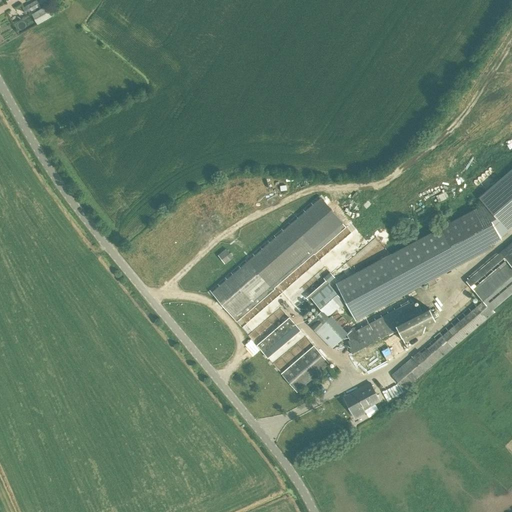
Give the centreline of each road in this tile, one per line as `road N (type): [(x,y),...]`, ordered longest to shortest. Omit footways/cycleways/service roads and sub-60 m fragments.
road 1 (unclassified): [(314,511),(279,453),(72,200),(0,81)]
road 2 (track): [(151,298),(253,215),(318,188),(377,188)]
